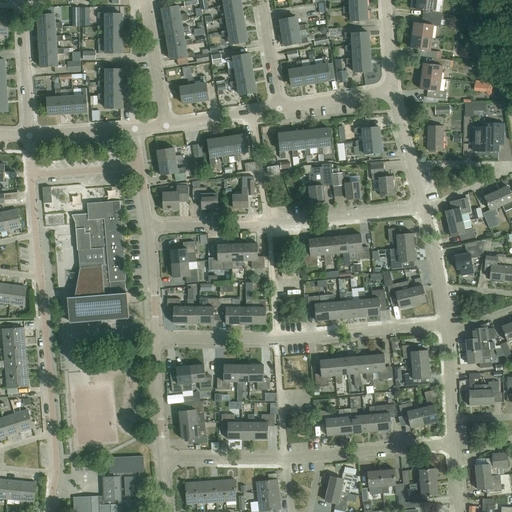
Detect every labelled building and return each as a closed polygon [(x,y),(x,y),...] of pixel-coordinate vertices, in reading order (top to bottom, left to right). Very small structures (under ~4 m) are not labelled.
[(367,7),(365,0),(349,0),(350,7),(350,8),(367,7)] [(436,0),(412,0),(411,9),(423,10),(423,17),(442,19),(442,13),(435,12),(436,0)] [(240,4),(224,7),(224,5),(217,7),(218,12),(225,11),(226,18),(226,20),(242,17),(240,4)] [(178,6),(162,9),(164,22),(180,19),(188,18),(187,13),(180,14),(178,6)] [(368,20),(367,7),(350,8),(350,7),(342,7),(343,13),(350,12),(351,21),(368,20)] [(89,20),(89,8),(81,8),(81,20),(89,20)] [(105,27),(122,27),(122,14),(106,14),(106,13),(98,13),(98,18),(105,18),(105,26),(105,27)] [(38,28),(55,27),(55,29),(63,28),(63,23),(55,24),(54,14),(38,15),(38,28)] [(0,16),(0,35),(7,36),(9,17),(0,16)] [(242,17),(226,20),(226,18),(219,20),(220,25),(227,24),(228,31),(229,32),(245,29),(242,17)] [(280,20),(282,33),(298,30),(299,31),(306,29),(305,24),(298,25),(296,17),(280,20)] [(442,19),(423,17),(422,23),(414,22),(413,35),(432,38),(433,25),(441,26),(442,19)] [(182,31),(183,32),(190,31),(189,25),(182,27),(180,19),(164,22),(167,34),(182,31)] [(106,40),(122,40),(122,27),(105,27),(105,26),(98,26),(98,31),(106,31),(106,39),(106,40)] [(39,41),(56,40),(56,42),(64,41),(63,36),(56,36),(55,29),(55,27),(38,28),(39,41)] [(247,42),(245,29),(229,32),(228,31),(222,32),(222,35),(223,37),(230,36),(231,45),(247,42)] [(298,30),(282,33),(285,45),(301,42),(301,43),(308,42),(308,37),(300,38),(299,31),(298,30)] [(185,44),(185,45),(192,44),(191,38),(184,40),(183,32),(182,31),(167,34),(169,47),(185,44)] [(344,38),(352,38),(353,45),(353,47),(369,45),(368,32),(352,33),(352,32),(344,33),(344,38)] [(432,38),(413,35),(411,48),(418,49),(417,56),(432,58),(437,58),(437,51),(430,50),(432,38)] [(315,46),(329,43),(328,36),(314,39),(315,46)] [(122,53),(122,40),(106,40),(106,39),(98,39),(98,44),(105,44),(105,53),(122,53)] [(40,54),(56,53),(56,54),(64,54),(64,49),(56,49),(56,42),(56,40),(39,41),(40,54)] [(185,44),(169,47),(171,60),(177,59),(187,57),(187,58),(195,57),(194,51),(186,53),(185,45),(185,44)] [(353,58),(354,60),(370,58),(369,45),(353,47),(353,45),(345,46),(346,51),(353,50),(353,58)] [(197,63),(209,60),(207,49),(202,50),(203,55),(196,56),(197,63)] [(288,59),(298,57),(297,50),(287,52),(288,59)] [(96,60),(96,53),(96,51),(83,51),(83,60),(96,60)] [(56,53),(40,54),(41,67),(57,66),(57,67),(65,67),(65,61),(57,62),(56,54),(56,53)] [(213,64),(223,63),(221,54),(211,55),(213,64)] [(227,62),(234,61),(235,68),(235,70),(252,67),(249,54),(233,57),(233,55),(226,57),(227,62)] [(187,58),(187,57),(177,59),(178,66),(188,64),(187,58)] [(315,66),(317,82),(330,80),(327,64),(329,64),(327,57),(322,57),(323,64),(316,65),(315,66)] [(302,68),(305,85),(317,82),(315,66),(316,65),(315,58),(310,59),(311,66),(304,68),(302,68)] [(355,73),(371,71),(370,58),(354,60),(353,58),(346,59),(346,64),(354,63),(355,73)] [(451,60),(437,58),(432,58),(431,64),(424,63),(422,76),(441,78),(443,66),(450,67),(451,60)] [(292,87),(305,85),(302,68),(304,68),(303,60),(297,61),(298,68),(289,70),(292,87)] [(68,62),(68,72),(81,72),(80,61),(68,62)] [(199,65),(200,71),(206,70),(207,76),(214,75),(212,63),(199,65)] [(254,79),(252,67),(235,70),(235,68),(228,70),(229,75),(236,74),(237,81),(238,82),(254,79)] [(106,74),(106,82),(106,83),(122,83),(122,70),(106,70),(105,68),(98,68),(98,74),(106,74)] [(347,71),(336,72),(338,83),(348,82),(347,71)] [(193,86),(196,102),(209,100),(206,84),(208,84),(206,76),(201,77),(202,85),(195,86),(193,86)] [(441,78),(422,76),(421,89),(428,90),(427,97),(446,99),(447,92),(439,91),(441,78)] [(193,86),(195,86),(193,78),(188,78),(189,86),(180,87),(183,104),(196,102),(193,86)] [(256,92),(254,79),(238,82),(237,81),(230,82),(231,87),(238,86),(240,95),(256,92)] [(122,96),(122,83),(106,83),(106,82),(98,82),(98,87),(106,87),(106,95),(106,96),(122,96)] [(489,96),(496,91),(490,84),(486,92),(489,96)] [(73,96),(74,113),(87,112),(86,96),(87,96),(87,88),(81,89),(82,96),(74,96),(73,96)] [(74,113),(73,96),(74,96),(74,89),(69,89),(69,97),(61,97),(60,97),(61,114),(74,113)] [(60,97),(61,97),(61,90),(56,90),(56,98),(47,99),(48,115),(61,114),(60,97)] [(122,109),(122,96),(106,96),(106,95),(99,95),(99,100),(106,99),(106,109),(122,109)] [(465,104),(465,117),(473,117),(474,104),(465,104)] [(435,106),(435,115),(450,114),(450,106),(435,106)] [(312,124),(321,122),(318,114),(309,117),(312,124)] [(499,137),(504,137),(504,124),(483,123),(483,127),(474,127),(473,151),(499,152),(499,137)] [(436,150),(444,150),(444,126),(428,126),(428,149),(430,149),(430,152),(436,152),(436,150)] [(363,133),(364,140),(364,141),(381,140),(380,127),(363,129),(363,128),(355,128),(356,133),(363,133)] [(329,128),(317,129),(319,147),(317,147),(318,154),(324,154),(323,146),(331,145),(329,128)] [(311,161),(311,155),(310,147),(317,147),(319,147),(317,129),(304,131),(306,148),(305,148),(306,155),(307,162),(311,161)] [(292,149),(293,157),(294,166),(299,163),(298,156),(299,156),(298,148),(305,148),(306,148),(304,131),(292,132),(294,149),(292,149)] [(285,150),(292,149),(294,149),(292,132),(279,133),(281,150),(280,150),(280,158),(286,158),(285,150)] [(246,134),(233,136),(235,153),(235,154),(236,161),(241,160),(240,153),(248,151),(246,134)] [(233,136),(221,138),(223,156),(222,156),(223,163),(229,162),(228,155),(235,154),(235,153),(233,136)] [(215,157),(222,156),(223,156),(221,138),(208,140),(211,157),(210,157),(211,165),(216,164),(215,157)] [(382,152),(381,140),(364,141),(364,140),(356,141),(356,146),(364,145),(365,154),(382,152)] [(194,158),(203,156),(201,144),(192,145),(194,158)] [(157,151),(159,163),(176,160),(176,162),(184,160),(183,155),(175,156),(174,148),(157,151)] [(176,160),(159,163),(161,176),(178,173),(178,175),(186,173),(185,167),(178,169),(176,162),(176,160)] [(289,160),(283,163),(286,169),(293,166),(289,160)] [(393,176),(384,177),(383,172),(384,172),(383,162),(370,163),(372,180),(379,179),(381,196),(394,195),(393,176)] [(0,163),(0,181),(5,182),(5,178),(15,179),(16,172),(5,172),(6,164),(0,163)] [(278,165),(267,167),(268,175),(280,173),(278,165)] [(325,202),(324,185),(329,185),(329,186),(333,185),(332,174),(332,168),(322,169),(323,180),(318,180),(319,186),(309,187),(311,203),(325,202)] [(193,170),(194,177),(204,176),(203,169),(193,170)] [(332,174),(333,185),(346,184),(347,199),(361,198),(359,182),(350,183),(349,176),(345,177),(345,172),(332,174)] [(254,194),(254,185),(254,180),(247,180),(247,185),(247,188),(242,189),(242,194),(233,195),(233,208),(248,207),(247,195),(254,194)] [(185,186),(179,187),(170,187),(171,192),(163,192),(164,210),(180,210),(180,202),(186,202),(185,186)] [(194,199),(203,199),(203,209),(219,209),(218,193),(208,194),(208,187),(194,188),(194,199)] [(505,211),(511,208),(511,194),(508,187),(497,192),(502,205),(505,211)] [(495,208),(502,205),(497,192),(485,197),(490,210),(483,213),(490,228),(499,224),(495,215),(498,214),(495,208)] [(452,210),(445,212),(445,214),(444,215),(446,221),(447,221),(448,225),(463,222),(461,215),(470,212),(466,198),(450,202),(452,210)] [(79,250),(83,297),(69,298),(69,297),(68,297),(70,322),(130,317),(128,293),(126,293),(126,281),(127,281),(120,201),(88,203),(89,213),(72,215),(76,225),(78,225),(79,229),(76,229),(78,250),(79,250)] [(474,209),(476,219),(483,217),(481,208),(474,209)] [(4,213),(8,231),(21,228),(17,210),(4,213)] [(463,222),(448,225),(449,228),(447,229),(449,234),(450,235),(451,237),(462,234),(463,240),(475,237),(473,226),(464,228),(463,222)] [(388,229),(389,236),(388,236),(389,242),(396,241),(397,249),(415,247),(414,234),(400,235),(400,227),(388,229)] [(369,247),(362,247),(361,234),(347,236),(349,252),(356,252),(357,259),(363,259),(370,258),(369,247)] [(335,237),(336,254),(343,253),(344,261),(350,260),(349,252),(347,236),(335,237)] [(322,239),(324,256),(325,263),(331,263),(330,255),(336,254),(335,237),(322,239)] [(305,265),(312,264),(312,265),(318,264),(317,256),(324,256),(322,239),(309,240),(310,252),(304,253),(305,265)] [(483,251),(491,251),(492,239),(485,240),(483,251)] [(457,269),(460,268),(461,275),(474,273),(471,259),(480,257),(482,256),(483,251),(485,240),(476,242),(476,244),(467,246),(468,253),(461,255),(461,252),(452,254),(453,262),(455,261),(457,269)] [(183,242),(184,249),(170,250),(171,264),(189,262),(189,261),(197,260),(197,254),(196,254),(195,248),(195,241),(183,242)] [(232,243),(218,244),(219,261),(209,261),(209,270),(225,269),(225,261),(232,261),(232,243)] [(232,243),(232,261),(232,269),(239,269),(239,261),(245,261),(244,243),(232,243)] [(244,243),(245,261),(252,260),(252,269),(259,269),(265,269),(265,256),(258,256),(258,243),(244,243)] [(403,268),(403,262),(416,261),(415,247),(397,249),(398,256),(390,257),(391,263),(392,269),(403,268)] [(502,279),(504,279),(506,257),(485,255),(484,265),(490,266),(489,278),(496,279),(495,281),(502,282),(502,279)] [(198,282),(198,275),(197,269),(190,270),(189,262),(171,264),(172,278),(186,276),(187,283),(198,282)] [(409,288),(414,305),(427,302),(420,277),(414,278),(416,286),(409,288)] [(391,297),(397,296),(400,309),(414,305),(409,288),(402,290),(400,283),(388,286),(391,297)] [(0,303),(11,305),(13,286),(0,284),(0,303)] [(13,286),(11,305),(24,307),(27,288),(13,286)] [(385,289),(378,290),(372,291),(373,298),(366,299),(367,316),(381,315),(379,302),(386,301),(385,289)] [(353,301),(355,318),(367,316),(366,299),(365,292),(358,292),(359,300),(353,301)] [(340,302),(342,319),(355,318),(353,301),(347,301),(346,293),(339,294),(340,302)] [(328,303),(330,321),(342,319),(340,302),(335,302),(334,295),(327,295),(328,303)] [(314,313),(316,313),(317,322),(330,321),(328,303),(321,304),(320,296),(314,297),(314,296),(308,297),(309,308),(313,308),(314,313)] [(174,298),(174,310),(174,325),(188,325),(187,307),(181,307),(181,298),(174,298)] [(220,299),(214,299),(214,298),(207,298),(207,307),(200,307),(200,325),(214,325),(214,310),(220,310),(220,299)] [(200,325),(200,307),(194,307),(194,299),(188,299),(187,299),(187,307),(188,325),(200,325)] [(220,310),(226,311),(226,325),(239,325),(239,307),(232,307),(232,299),(220,299),(220,310)] [(239,307),(239,325),(252,325),(252,307),(253,307),(253,299),(246,299),(246,307),(239,307)] [(259,307),(253,307),(252,307),(252,325),(266,325),(266,299),(260,299),(259,307)] [(511,322),(502,326),(507,341),(511,339),(511,322)] [(489,349),(489,343),(487,323),(471,328),(472,339),(465,340),(467,352),(489,349)] [(3,340),(25,338),(24,328),(2,330),(3,340)] [(26,348),(25,338),(3,340),(4,350),(26,348)] [(506,360),(511,357),(506,342),(500,344),(506,360)] [(402,346),(403,352),(403,359),(411,358),(412,365),(430,364),(429,350),(415,351),(414,345),(402,346)] [(27,358),(26,348),(4,350),(5,359),(27,358)] [(489,349),(467,352),(468,364),(480,363),(480,368),(491,367),(490,356),(489,349)] [(392,366),(386,367),(384,354),(358,356),(360,373),(366,373),(366,381),(373,381),(372,372),(379,372),(380,380),(387,379),(393,378),(392,366)] [(360,373),(358,356),(346,357),(347,375),(354,374),(354,382),(360,382),(359,374),(360,373)] [(335,376),(335,384),(342,383),(341,375),(347,375),(346,357),(334,358),(335,376)] [(28,367),(27,358),(5,359),(6,369),(28,367)] [(316,385),(322,385),(328,384),(328,377),(335,376),(334,358),(320,359),(321,373),(315,374),(316,385)] [(217,389),(225,389),(231,389),(231,382),(238,382),(238,364),(225,364),(225,378),(217,377),(217,389)] [(250,383),(250,365),(238,364),(238,382),(238,389),(244,390),(244,383),(250,383)] [(418,385),(417,379),(431,377),(430,364),(412,365),(412,373),(405,373),(405,380),(406,386),(418,385)] [(212,377),(206,378),(204,365),(191,366),(192,383),(200,383),(201,390),(207,389),(213,388),(212,377)] [(270,378),(264,378),(264,365),(250,365),(250,383),(258,383),(258,390),(264,390),(270,390),(270,378)] [(173,393),(180,392),(186,392),(193,391),(192,383),(191,366),(177,368),(178,380),(171,381),(173,393)] [(28,367),(6,369),(6,379),(29,377),(28,367)] [(29,387),(29,377),(6,379),(7,389),(8,394),(18,393),(18,388),(29,387)] [(481,385),(481,390),(482,390),(482,405),(494,405),(493,393),(499,393),(499,381),(488,382),(488,384),(481,385)] [(482,390),(481,390),(475,391),(475,382),(469,382),(470,391),(469,391),(470,405),(482,405),(482,390)] [(425,392),(426,399),(428,407),(421,408),(425,425),(438,422),(433,398),(438,396),(436,389),(425,392)] [(191,403),(192,410),(179,412),(181,425),(197,424),(197,423),(205,422),(204,416),(203,402),(191,403)] [(366,433),(364,416),(358,416),(357,408),(356,408),(356,402),(350,403),(351,408),(353,434),(366,433)] [(402,417),(408,415),(411,429),(425,425),(421,408),(414,410),(412,402),(399,406),(402,417)] [(396,404),(389,405),(383,406),(383,414),(377,414),(379,431),(392,430),(390,416),(397,416),(396,404)] [(379,431),(377,414),(376,414),(376,406),(370,407),(370,415),(364,416),(366,433),(379,431)] [(351,408),(345,409),(339,410),(339,417),(340,417),(341,435),(353,434),(351,408)] [(320,423),(326,422),(327,436),(341,435),(340,417),(339,417),(332,418),(331,410),(325,411),(318,412),(320,423)] [(15,415),(20,433),(33,428),(28,411),(15,415)] [(222,426),(228,426),(228,440),(242,440),(242,422),(234,422),(235,414),(229,414),(222,414),(222,426)] [(242,422),(242,440),(255,439),(255,422),(255,414),(248,414),(248,422),(242,422)] [(20,433),(15,415),(2,419),(8,436),(20,433)] [(268,439),(268,426),(268,415),(262,415),(262,422),(255,422),(255,439),(268,439)] [(207,442),(206,430),(205,422),(197,423),(197,424),(181,425),(182,439),(195,437),(196,443),(207,442)] [(476,477),(499,475),(498,468),(507,468),(506,453),(492,454),(492,458),(486,458),(486,464),(475,466),(476,477)] [(104,478),(105,497),(81,498),(82,503),(75,503),(76,511),(82,511),(81,511),(142,511),(143,509),(136,509),(135,501),(135,497),(139,496),(138,476),(137,472),(142,472),(142,456),(107,458),(108,474),(112,473),(112,478),(104,478)] [(420,483),(437,482),(435,468),(419,469),(420,483)] [(382,487),(383,493),(389,493),(389,486),(395,485),(394,469),(381,470),(382,487)] [(382,487),(381,470),(367,472),(369,488),(382,487)] [(360,476),(354,475),(343,473),(342,479),(331,476),(329,489),(341,492),(343,485),(351,487),(352,481),(361,483),(360,476)] [(499,475),(476,477),(477,489),(489,488),(489,494),(502,493),(501,482),(500,482),(499,475)] [(0,498),(7,499),(10,480),(0,479),(0,498)] [(225,480),(226,502),(236,501),(235,479),(225,480)] [(257,492),(280,489),(278,479),(256,482),(257,492)] [(21,501),(23,482),(10,480),(7,499),(21,501)] [(205,481),(207,503),(217,502),(215,480),(205,481)] [(215,480),(217,502),(226,502),(225,480),(215,480)] [(196,482),(197,504),(207,503),(205,481),(196,482)] [(23,482),(21,501),(34,502),(37,483),(23,482)] [(186,482),(187,504),(197,504),(196,482),(186,482)] [(417,488),(421,488),(421,496),(438,494),(437,482),(420,483),(409,484),(410,491),(418,490),(417,488)] [(280,489),(257,492),(259,501),(281,499),(280,489)] [(341,492),(329,489),(326,501),(336,503),(335,509),(345,511),(348,501),(340,499),(341,492)] [(486,511),(487,503),(493,504),(493,499),(482,498),(481,511),(486,511)] [(281,499),(259,501),(260,511),(282,509),(281,499)] [(365,511),(372,511),(371,500),(368,501),(363,502),(364,511),(365,511)]
